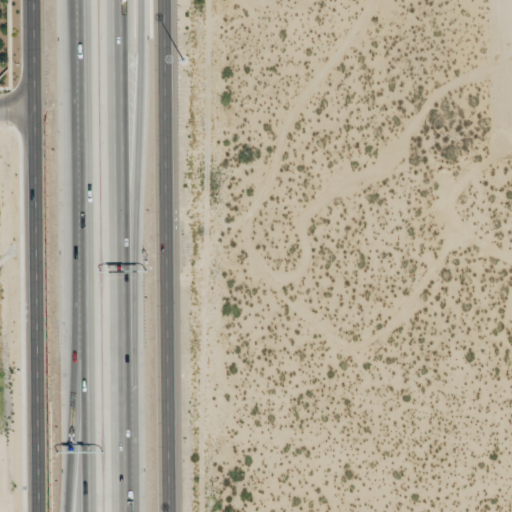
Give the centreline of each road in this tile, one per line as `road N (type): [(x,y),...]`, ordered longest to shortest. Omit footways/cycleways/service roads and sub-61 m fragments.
road 1 (motorway): [(125,511),(118,0)]
road 2 (motorway): [(76,0),(82,511)]
road 3 (secondary): [(167,511),(163,0)]
road 4 (secondary): [(32,107),(36,511)]
road 5 (motorway): [(125,393),(139,0)]
road 6 (motorway): [(77,251),(65,511)]
